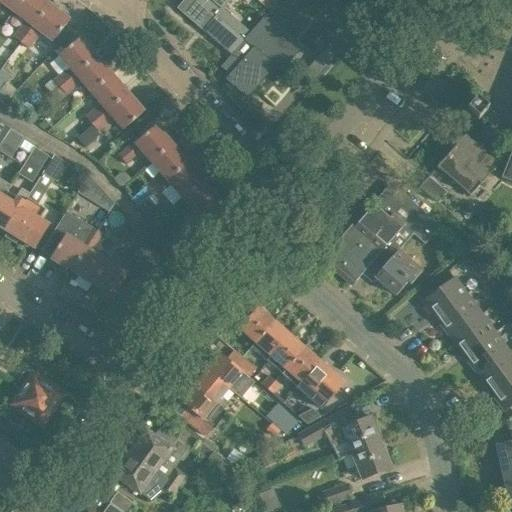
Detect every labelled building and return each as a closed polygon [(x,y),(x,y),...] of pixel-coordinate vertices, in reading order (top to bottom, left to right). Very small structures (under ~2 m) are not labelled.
[(0,0),(0,2),(13,13),(23,0),(0,0)] [(21,26),(12,37),(20,44),(50,6),(42,0),(23,0),(13,13),(26,23),(23,27),(21,26)] [(183,0),(176,8),(231,56),(251,34),(222,9),(229,0),(183,0)] [(274,0),(258,0),(257,1),(268,11),(277,1),(274,0)] [(50,6),(20,44),(27,49),(36,37),(34,36),(37,32),(52,43),(69,21),(50,6)] [(361,14),(348,29),(356,35),(368,20),(361,14)] [(231,56),(220,68),(229,75),(225,80),(246,98),(273,67),(279,72),(293,56),(267,32),(272,26),(264,19),(251,34),(231,56)] [(60,88),(96,57),(81,39),(59,57),(70,70),(67,73),(65,72),(54,82),(50,82),(45,86),(52,94),(60,88)] [(300,77),(311,85),(330,63),(320,54),(300,77)] [(80,81),(91,93),(112,76),(96,57),(60,88),(65,95),(77,85),(76,84),(80,81)] [(0,70),(0,90),(0,91),(6,84),(11,77),(1,70),(0,70)] [(85,118),(91,125),(127,94),(112,76),(91,93),(102,107),(98,110),(97,108),(85,118)] [(0,90),(0,102),(2,104),(9,97),(3,93),(0,91),(0,90)] [(127,94),(91,125),(97,132),(108,122),(107,121),(111,118),(122,130),(143,113),(127,94)] [(466,110),(477,120),(487,109),(476,99),(466,110)] [(155,127),(150,120),(137,131),(142,138),(155,127)] [(0,143),(9,130),(10,131),(10,130),(11,129),(0,122),(0,143)] [(91,125),(76,137),(85,148),(100,135),(97,132),(91,125)] [(134,144),(118,157),(124,164),(135,154),(134,153),(138,150),(149,163),(171,145),(155,127),(142,138),(134,144)] [(0,143),(0,153),(10,159),(17,148),(29,156),(34,148),(35,148),(36,147),(23,139),(10,130),(10,131),(9,130),(0,143)] [(437,168),(467,194),(477,182),(481,185),(499,165),(465,136),(437,168)] [(154,178),(144,187),(150,195),(151,194),(187,164),(171,145),(149,163),(160,176),(156,180),(154,178)] [(34,148),(18,175),(31,183),(48,157),(34,148)] [(36,184),(44,189),(51,179),(57,183),(68,166),(53,156),(36,184)] [(151,194),(150,195),(157,202),(167,192),(166,191),(170,187),(181,200),(203,182),(187,164),(151,194)] [(419,188),(437,203),(446,192),(428,177),(419,188)] [(0,202),(4,196),(7,191),(10,186),(0,179),(0,202)] [(188,216),(177,225),(184,233),(199,220),(197,218),(218,201),(203,182),(181,200),(193,214),(189,217),(188,216)] [(370,283),(375,278),(374,278),(388,262),(379,254),(391,240),(400,248),(412,234),(421,223),(433,234),(440,227),(391,184),(354,226),(352,224),(331,248),(331,249),(321,260),(351,286),(361,275),(370,283)] [(0,228),(6,232),(27,199),(29,195),(21,191),(17,197),(7,191),(4,196),(0,202),(0,228)] [(114,203),(105,194),(98,206),(108,212),(114,203)] [(37,205),(27,199),(6,232),(8,233),(4,238),(15,245),(18,240),(28,246),(35,236),(40,239),(49,225),(39,219),(46,209),(38,204),(37,205)] [(66,213),(40,253),(70,272),(95,232),(66,213)] [(424,244),(433,234),(421,223),(412,234),(424,244)] [(95,232),(70,272),(92,286),(107,262),(91,253),(94,248),(95,249),(103,236),(95,232)] [(175,233),(169,238),(174,243),(179,238),(175,233)] [(374,278),(375,278),(395,296),(407,282),(410,285),(421,272),(398,251),(400,248),(391,240),(379,254),(388,262),(374,278)] [(107,262),(92,286),(111,298),(126,275),(141,284),(156,261),(155,261),(160,256),(146,242),(139,251),(137,250),(133,258),(126,263),(112,254),(107,262)] [(483,285),(489,280),(495,276),(489,272),(479,280),(483,285)] [(422,301),(436,320),(468,296),(454,278),(422,301)] [(494,296),(490,299),(495,306),(504,299),(511,294),(511,291),(507,284),(498,290),(493,294),(494,296)] [(436,320),(449,338),(481,315),(468,296),(436,320)] [(259,307),(238,330),(254,344),(274,320),(259,307)] [(449,338),(463,357),(495,333),(481,315),(449,338)] [(254,344),(251,348),(266,361),(289,334),(280,325),(282,323),(276,318),(274,320),(254,344)] [(217,336),(224,329),(214,320),(207,327),(217,336)] [(289,334),(266,361),(281,374),(304,347),(295,339),(297,336),(291,331),(289,334)] [(463,357),(476,375),(508,352),(495,333),(463,357)] [(304,347),(281,374),(296,387),(319,360),(310,352),(312,349),(307,344),(304,347)] [(207,362),(203,367),(206,371),(228,388),(240,399),(253,382),(248,378),(242,373),(249,364),(241,357),(234,352),(227,360),(220,355),(211,365),(207,362)] [(476,375),(490,394),(511,377),(511,357),(508,352),(476,375)] [(296,387),(321,409),(340,387),(330,379),(335,374),(319,360),(296,387)] [(255,369),(249,364),(242,373),(248,378),(255,369)] [(221,397),(228,388),(206,371),(198,380),(194,377),(190,382),(194,386),(193,387),(222,411),(229,404),(221,397)] [(4,419),(18,428),(27,415),(41,425),(61,396),(33,377),(31,379),(24,374),(15,387),(22,391),(13,405),(4,419)] [(268,376),(260,385),(266,390),(274,381),(268,376)] [(511,377),(490,394),(503,413),(511,406),(511,377)] [(274,381),(266,390),(273,396),(281,387),(274,381)] [(210,426),(222,411),(193,387),(184,398),(181,401),(177,405),(175,403),(171,409),(204,436),(212,427),(210,426)] [(287,433),(298,421),(279,402),(267,414),(287,433)] [(338,460),(350,455),(350,454),(379,442),(369,416),(348,425),(342,409),(295,435),(303,448),(325,436),(338,460)] [(297,417),(307,425),(321,417),(312,409),(297,417)] [(271,424),(266,431),(274,438),(280,431),(271,424)] [(145,432),(129,454),(178,488),(186,477),(174,468),(179,461),(181,463),(188,453),(186,452),(186,451),(188,448),(176,440),(178,437),(161,425),(153,437),(145,432)] [(0,439),(0,469),(7,474),(21,455),(0,439)] [(202,444),(213,452),(216,448),(204,440),(202,444)] [(198,441),(192,449),(207,460),(213,452),(202,444),(198,441)] [(350,454),(350,455),(360,480),(389,468),(379,442),(350,454)] [(511,443),(496,447),(502,474),(511,472),(511,443)] [(244,457),(234,450),(227,461),(237,468),(244,457)] [(234,467),(213,452),(207,460),(202,467),(223,483),(234,467)] [(129,454),(114,476),(149,501),(160,492),(170,499),(178,488),(129,454)] [(260,460),(263,467),(272,463),(269,456),(260,460)] [(511,472),(502,474),(507,502),(511,500),(511,472)] [(321,493),(326,507),(352,498),(347,484),(321,493)] [(347,504),(325,511),(401,511),(400,506),(385,509),(381,492),(364,496),(346,500),(347,504)] [(109,503),(121,511),(129,511),(135,505),(117,493),(109,503)]
